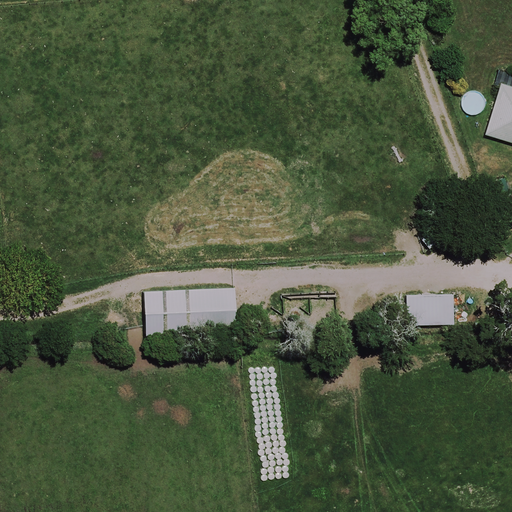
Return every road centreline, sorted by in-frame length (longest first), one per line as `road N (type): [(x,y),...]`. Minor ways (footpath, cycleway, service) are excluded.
road 1 (track): [(0,321),(147,273),(511,283)]
road 2 (track): [(390,0),(507,284)]
